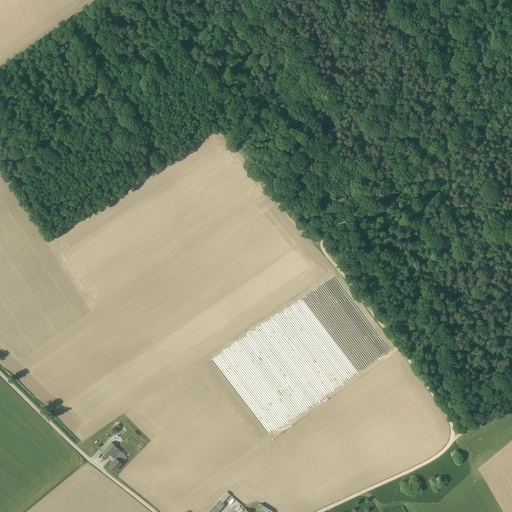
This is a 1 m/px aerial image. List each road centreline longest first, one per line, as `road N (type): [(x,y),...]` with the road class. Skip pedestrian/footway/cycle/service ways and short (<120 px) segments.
road 1 (track): [(511,98),(316,240),(421,377),(452,434)]
road 2 (unclassified): [(0,374),(154,511)]
road 3 (track): [(321,511),(431,460),(452,434)]
